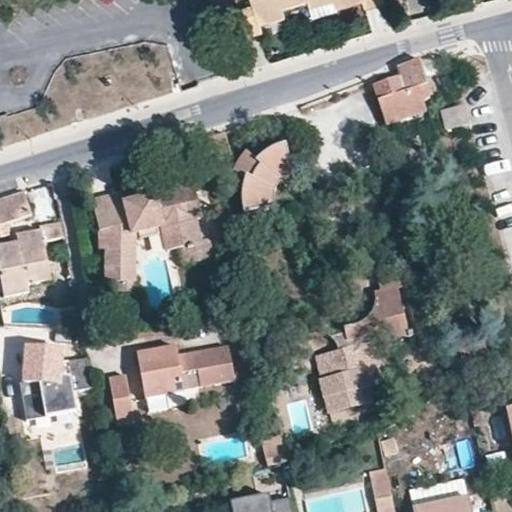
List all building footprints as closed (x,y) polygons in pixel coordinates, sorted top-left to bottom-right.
[(255,13),(262,11),(300,0),(250,0),(252,3),(238,8),(245,33),(259,29),(255,13)] [(396,68),(399,77),(373,85),(384,123),(422,112),(419,100),(430,97),(420,61),(396,68)] [(468,125),(463,109),(442,115),(446,131),(468,125)] [(224,133),(202,141),(210,169),(218,168),(216,160),(231,156),(224,133)] [(270,147),(263,153),(254,162),(241,155),(232,170),(246,178),(244,185),(242,194),(241,202),(242,213),(274,203),(275,194),(277,188),(280,183),(285,177),(292,173),(282,140),(277,142),(270,147)] [(138,291),(137,233),(164,226),(170,250),(182,248),(201,241),(194,218),(201,216),(193,186),(154,196),(154,204),(144,206),(136,201),(125,203),(123,193),(92,201),(96,217),(99,233),(100,250),(106,250),(107,281),(120,282),(120,291),(138,291)] [(0,238),(7,237),(7,226),(32,218),(24,193),(0,201),(0,238)] [(136,201),(144,206),(154,204),(154,196),(136,201)] [(237,216),(223,219),(229,240),(242,237),(237,216)] [(43,236),(17,242),(18,248),(0,250),(0,279),(4,302),(28,297),(27,292),(51,287),(44,250),(65,246),(62,228),(42,232),(43,236)] [(182,248),(187,266),(213,260),(207,240),(201,241),(182,248)] [(486,355),(480,337),(455,344),(462,362),(486,355)] [(367,389),(363,372),(380,368),(375,344),(328,355),(333,378),(322,380),(325,398),(367,389)] [(26,348),(23,383),(36,384),(34,417),(69,420),(71,386),(59,385),(61,351),(26,348)] [(186,390),(183,374),(199,371),(202,387),(236,381),(230,348),(180,357),(177,348),(138,355),(146,400),(187,393),(186,390)] [(328,355),(316,357),(322,380),(333,378),(328,355)] [(183,374),(186,390),(202,387),(199,371),(183,374)] [(127,376),(109,379),(118,428),(137,425),(127,376)] [(385,456),(395,453),(392,440),(382,442),(385,456)] [(376,511),(393,511),(384,470),(369,473),(376,511)] [(413,511),(469,511),(467,499),(463,480),(409,491),(413,510),(413,511)] [(16,511),(13,496),(0,498),(0,511),(16,511)] [(264,496),(229,504),(230,511),(290,511),(287,498),(266,503),(264,496)] [(164,502),(166,511),(180,508),(178,498),(164,502)]
